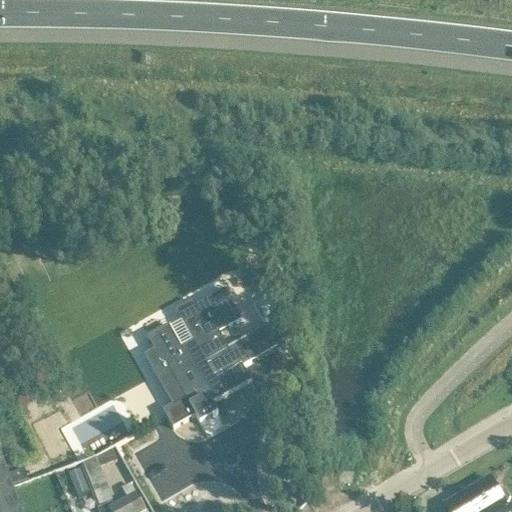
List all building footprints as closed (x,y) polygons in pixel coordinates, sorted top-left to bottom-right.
[(154,351),(143,357),(153,375),(163,369),(181,401),(163,411),(174,430),(196,417),(201,426),(217,416),(211,406),(225,398),(248,385),(220,334),(242,321),(236,310),(231,301),(225,290),(196,306),(193,301),(175,312),(192,342),(182,347),(170,326),(148,339),(154,351)] [(78,314),(95,351),(113,342),(95,306),(78,314)] [(0,511),(21,511),(0,452),(0,511)] [(82,464),(88,478),(99,507),(113,502),(101,470),(118,463),(113,452),(82,464)] [(80,470),(69,475),(78,497),(89,492),(80,470)] [(490,480),(445,507),(448,511),(497,511),(506,507),(506,506),(509,504),(510,499),(506,493),(503,492),(499,494),(490,480)] [(130,498),(109,510),(110,511),(147,511),(137,494),(130,498)]
